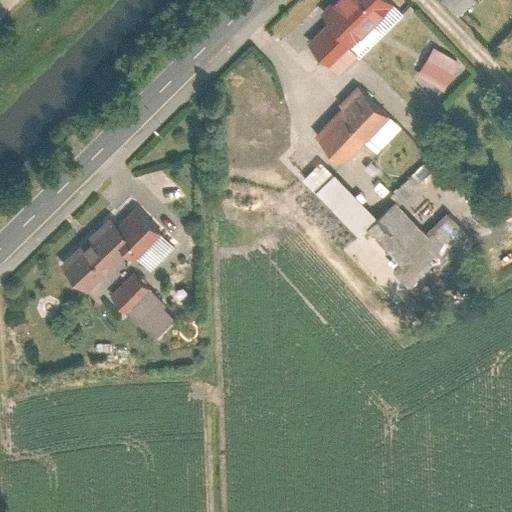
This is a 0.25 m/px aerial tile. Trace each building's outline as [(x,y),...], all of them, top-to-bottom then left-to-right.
[(313,39),(343,71),(408,10),(398,0),(336,0),(327,9),(335,18),(313,39)] [(450,0),(463,12),(475,0),(450,0)] [(444,88),(461,59),(434,43),(417,72),(444,88)] [(364,86),(320,132),(350,160),(393,114),(364,86)] [(303,176),(312,184),(329,168),(320,159),(303,176)] [(426,161),(389,190),(396,199),(433,171),(426,161)] [(334,169),(315,187),(360,233),(368,226),(364,221),(374,211),(334,169)] [(448,216),(434,231),(400,198),(373,227),(407,259),(396,270),(412,285),(464,232),(448,216)] [(119,220),(71,266),(91,287),(133,248),(153,268),(178,243),(148,213),(130,231),(119,220)] [(142,271),(118,295),(155,331),(179,308),(142,271)]
